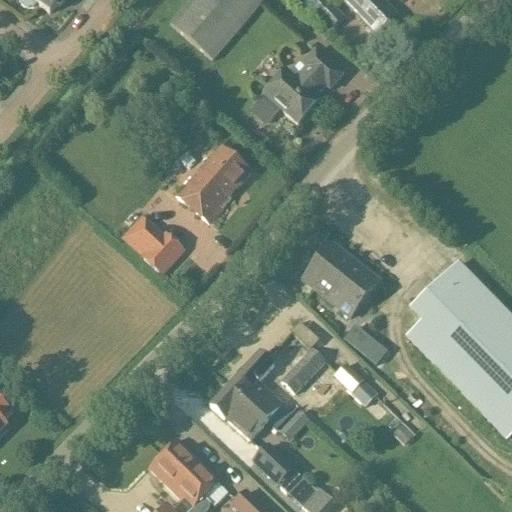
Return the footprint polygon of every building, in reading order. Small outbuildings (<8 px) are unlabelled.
[(33,9),(38,6),(50,16),(56,8),(61,9),(68,0),(67,0),(19,0),(20,4),(23,8),(28,10),(33,9)] [(213,64),(268,0),(191,0),(170,26),(213,64)] [(331,34),(345,21),(325,0),(324,0),(311,14),(331,34)] [(343,3),(377,38),(398,19),(385,6),(390,0),(343,0),(345,1),(343,3)] [(343,79),(316,55),(304,69),(307,72),(296,84),(286,75),(265,99),(299,129),(320,105),(316,102),(327,89),(331,93),(343,79)] [(229,201),(252,175),(222,150),(199,176),(195,180),(178,199),(177,197),(175,199),(209,227),(231,203),(229,201)] [(163,277),(184,254),(164,235),(142,258),(163,277)] [(379,285),(343,257),(332,247),(303,284),(350,322),(379,285)] [(511,320),(459,266),(412,311),(424,324),(407,340),(507,444),(511,438),(511,320)] [(296,327),(290,339),(312,350),(318,338),(296,327)] [(281,385),(294,397),(324,364),(312,352),(281,385)] [(228,391),(267,427),(270,430),(276,422),(282,428),(292,417),(258,386),(274,369),(260,356),(228,391)] [(335,379),(352,396),(364,383),(347,367),(335,379)] [(267,427),(228,391),(211,409),(250,445),(267,427)] [(11,414),(0,402),(0,399),(2,399),(0,396),(0,436),(7,430),(1,424),(11,414)] [(164,457),(207,498),(215,507),(229,493),(178,443),(164,457)] [(267,450),(252,466),(288,499),(302,483),(267,450)] [(189,511),(192,511),(207,498),(164,457),(149,472),(189,511)] [(297,508),(301,511),(330,511),(335,507),(315,489),(297,508)] [(234,511),(265,511),(246,493),(232,509),(234,511)]
